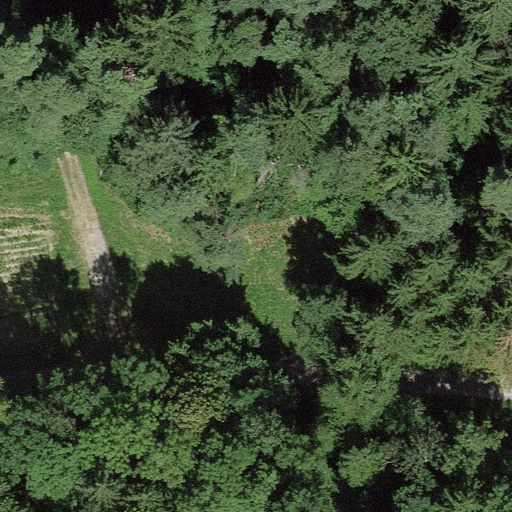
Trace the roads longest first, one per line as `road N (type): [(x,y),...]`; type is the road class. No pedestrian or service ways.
road 1 (track): [(0,390),(110,372),(511,386)]
road 2 (track): [(110,372),(61,156),(13,0)]
